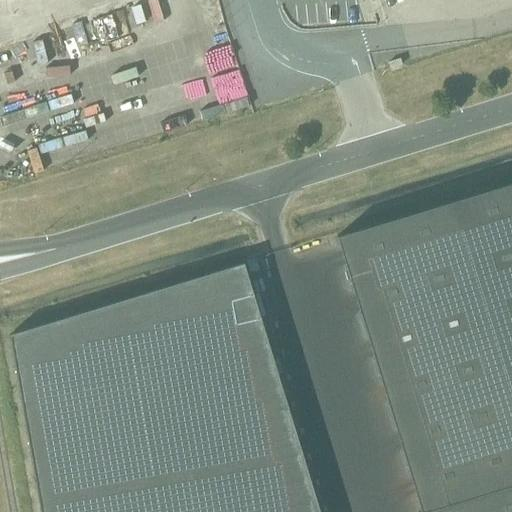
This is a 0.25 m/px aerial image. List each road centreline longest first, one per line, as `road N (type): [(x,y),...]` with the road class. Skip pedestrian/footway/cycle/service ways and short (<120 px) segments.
road 1 (unclassified): [(0,258),(92,238),(511,110)]
road 2 (unknown): [(0,135),(18,148),(40,143),(209,87),(218,68),(207,39),(189,24)]
road 3 (unknown): [(178,24),(0,82)]
